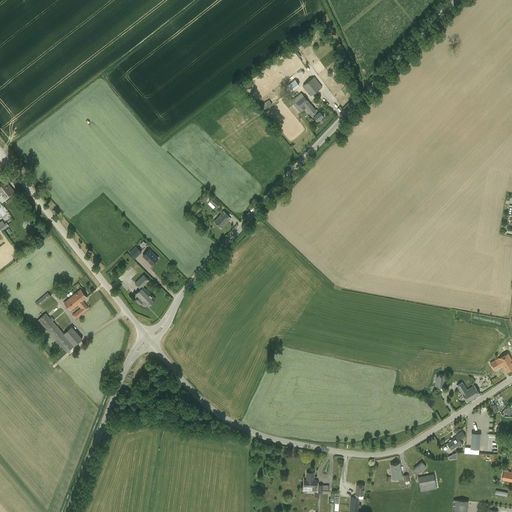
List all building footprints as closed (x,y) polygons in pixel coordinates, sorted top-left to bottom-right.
[(314,77),(303,85),(311,96),(322,87),(314,77)] [(291,90),(301,83),(298,78),(288,86),(291,90)] [(320,111),(319,112),(316,109),(315,110),(301,93),(293,99),(293,100),(291,101),(294,104),(293,105),(300,113),(302,111),(303,111),(306,108),(311,114),(310,115),(312,117),(313,117),(317,121),(323,116),(320,111)] [(261,111),(272,104),(269,100),(259,106),(261,111)] [(0,183),(0,196),(2,195),(5,200),(6,199),(15,192),(5,180),(0,183)] [(209,201),(215,207),(219,203),(213,197),(209,201)] [(221,228),(230,218),(224,212),(214,222),(221,228)] [(0,229),(1,231),(9,226),(6,222),(0,226),(0,229)] [(146,261),(152,266),(160,259),(146,245),(138,252),(144,258),(147,260),(146,261)] [(143,275),(135,283),(140,289),(135,294),(139,297),(135,301),(140,305),(143,302),(148,307),(155,299),(143,287),(150,281),(143,275)] [(78,304),(82,301),(87,297),(81,289),(64,303),(70,311),(78,304)] [(36,303),(39,307),(51,297),(47,292),(36,303)] [(81,308),(73,314),(72,315),(75,319),(88,308),(82,301),(78,304),(81,308)] [(45,313),(45,314),(38,320),(67,353),(74,346),(82,339),(72,326),(64,333),(53,321),(54,320),(52,317),(50,318),(45,313)] [(511,361),(508,353),(499,358),(490,363),(494,370),(503,366),(506,372),(511,368),(511,361)] [(436,374),(435,387),(444,387),(445,374),(436,374)] [(474,386),(467,390),(462,382),(456,386),(462,394),(467,402),(479,394),(474,386)] [(456,434),(457,437),(455,438),(456,439),(448,444),(451,450),(457,445),(459,447),(463,444),(461,441),(466,437),(462,431),(456,434)] [(479,449),(480,433),(471,433),(470,448),(465,448),(465,452),(480,454),(480,449),(479,449)] [(417,474),(426,467),(422,461),(413,468),(417,474)] [(392,480),(402,479),(402,474),(401,474),(400,463),(390,464),(392,480)] [(511,467),(511,472),(503,471),(502,479),(511,481),(511,467)] [(312,490),(317,490),(317,480),(314,480),(314,472),(306,472),(306,480),(304,480),(304,487),(312,487),(312,490)] [(434,474),(418,477),(421,492),(437,489),(434,474)] [(356,485),(356,494),(355,494),(355,497),(350,497),(349,511),(357,511),(359,498),(359,495),(363,495),(364,485),(356,485)] [(467,511),(468,501),(455,500),(453,500),(452,511),(467,511)]
